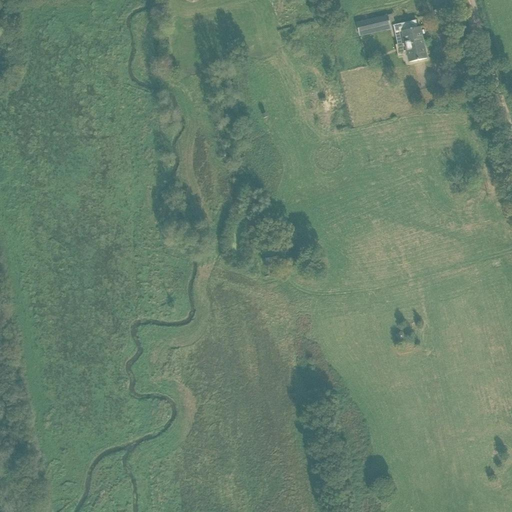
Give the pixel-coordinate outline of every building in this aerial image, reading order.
[(184,15),(189,41),(223,35),(223,32),(270,23),(267,7),(247,10),(245,4),(184,15)] [(356,23),(358,33),(389,25),(387,15),(356,23)] [(415,19),(392,24),(395,33),(401,32),(408,63),(416,61),(425,58),(417,22),(416,22),(415,19)] [(325,29),(303,34),(308,57),(330,52),(325,29)] [(332,110),(344,107),(339,83),(326,86),(332,110)]
